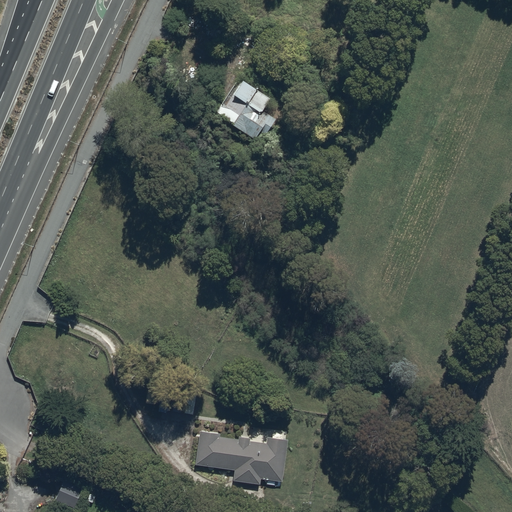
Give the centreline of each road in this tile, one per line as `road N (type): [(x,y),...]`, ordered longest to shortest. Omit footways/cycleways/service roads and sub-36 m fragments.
road 1 (trunk): [(117,0),(0,230)]
road 2 (trunk): [(84,0),(0,207)]
